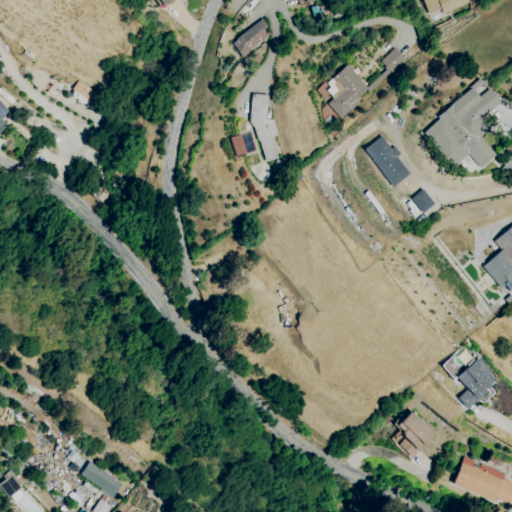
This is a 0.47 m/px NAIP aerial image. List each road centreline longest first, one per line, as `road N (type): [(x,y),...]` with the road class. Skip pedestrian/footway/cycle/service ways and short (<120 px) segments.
road 1 (tertiary): [(0,160),(74,201),(209,360),(290,438),(426,511)]
road 2 (residential): [(209,360),(172,201),(174,141),(205,28),(221,0)]
